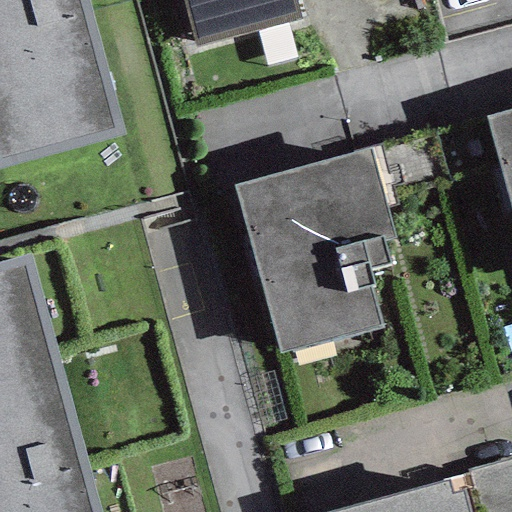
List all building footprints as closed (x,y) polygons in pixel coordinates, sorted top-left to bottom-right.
[(86,0),(0,0),(0,179),(127,145),(86,0)] [(177,0),(191,52),(300,24),(293,0),(177,0)] [(511,119),(487,126),(511,221),(511,119)] [(371,160),(234,196),(278,364),(380,337),(365,280),(400,271),(371,160)] [(98,511),(31,262),(0,270),(0,511),(98,511)] [(445,491),(367,511),(464,511),(462,502),(449,506),(445,491)]
